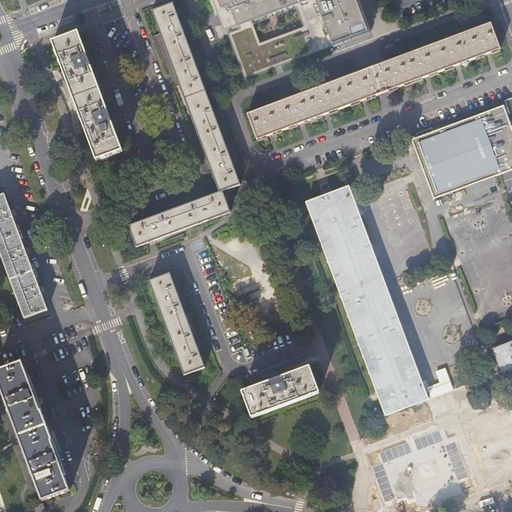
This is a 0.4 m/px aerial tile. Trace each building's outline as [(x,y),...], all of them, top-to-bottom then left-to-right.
[(203,0),(233,82),(363,31),(350,0),(203,0)] [(130,228),(138,250),(232,215),(228,204),(236,201),(232,190),(243,187),(177,5),(155,12),(221,194),(130,228)] [(342,112),(503,52),(493,26),(416,54),(251,116),(261,142),(342,112)] [(94,160),(121,150),(78,36),(52,45),(94,160)] [(501,177),(511,172),(511,101),(509,103),(511,106),(508,107),(479,119),(480,122),(436,139),(433,131),(419,136),(422,144),(441,195),(499,172),(501,177)] [(432,257),(405,180),(388,186),(393,198),(387,200),(399,233),(402,232),(413,264),(432,257)] [(321,189),(324,197),(332,194),(329,186),(321,189)] [(349,188),(332,194),(324,197),(306,204),(385,415),(428,399),(390,296),(349,188)] [(47,314),(40,295),(39,292),(25,252),(24,249),(12,214),(5,194),(0,195),(0,255),(24,323),(47,314)] [(511,243),(502,247),(511,277),(511,243)] [(511,317),(494,251),(476,256),(494,321),(511,317)] [(149,281),(184,375),(206,367),(171,273),(149,281)] [(429,326),(442,362),(477,350),(464,314),(429,326)] [(503,370),(511,366),(511,341),(495,348),(503,370)] [(30,396),(18,363),(0,369),(0,399),(38,501),(66,490),(54,459),(30,396)] [(306,384),(309,395),(320,391),(310,365),(302,369),(303,373),(306,384)] [(446,367),(436,371),(440,382),(426,387),(430,397),(454,389),(446,367)] [(303,373),(302,369),(298,370),(297,368),(252,384),(253,386),(243,390),(253,416),(309,395),(306,384),(303,373)]
